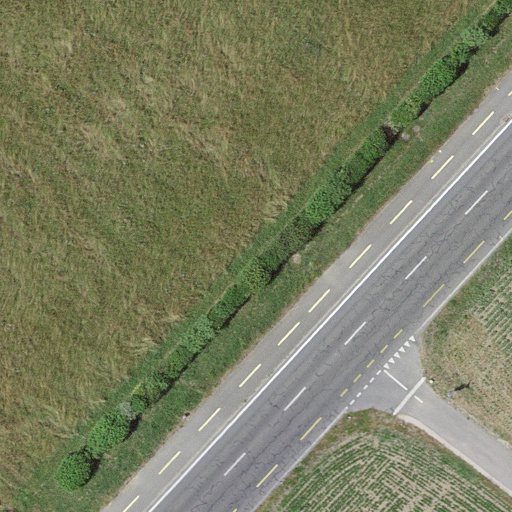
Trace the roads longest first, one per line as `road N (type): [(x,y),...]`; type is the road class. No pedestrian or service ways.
road 1 (primary): [(347,344),(511,163)]
road 2 (primary): [(192,511),(347,344)]
road 3 (residential): [(347,344),(511,470)]
